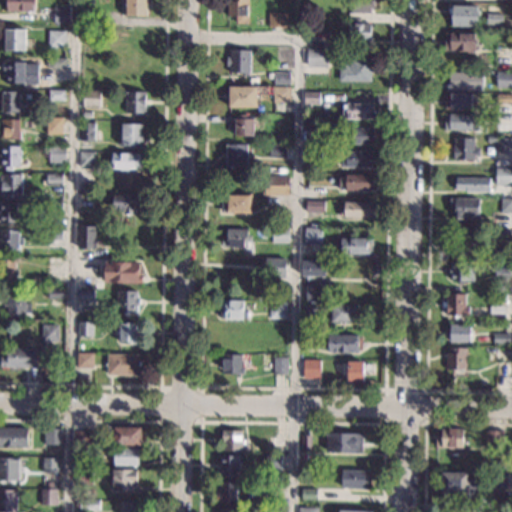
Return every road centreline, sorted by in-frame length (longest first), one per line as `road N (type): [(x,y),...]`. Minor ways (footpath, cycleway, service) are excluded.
road 1 (residential): [(180,511),(190,0)]
road 2 (residential): [(405,511),(411,0)]
road 3 (residential): [(511,406),(0,405)]
